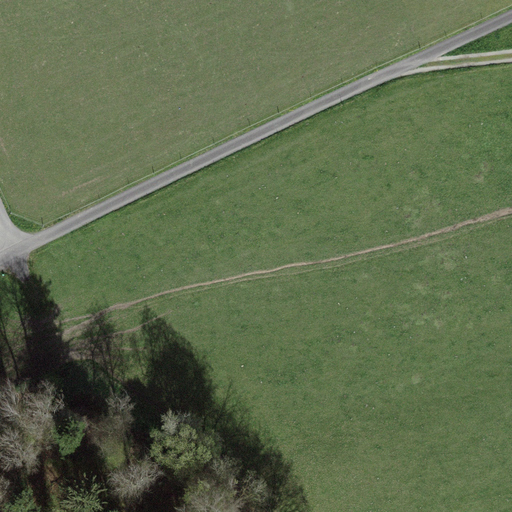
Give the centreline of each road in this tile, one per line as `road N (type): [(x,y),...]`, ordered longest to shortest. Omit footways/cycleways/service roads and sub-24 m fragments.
road 1 (track): [(511,16),(0,259)]
road 2 (track): [(235,511),(211,466),(103,384),(64,339)]
